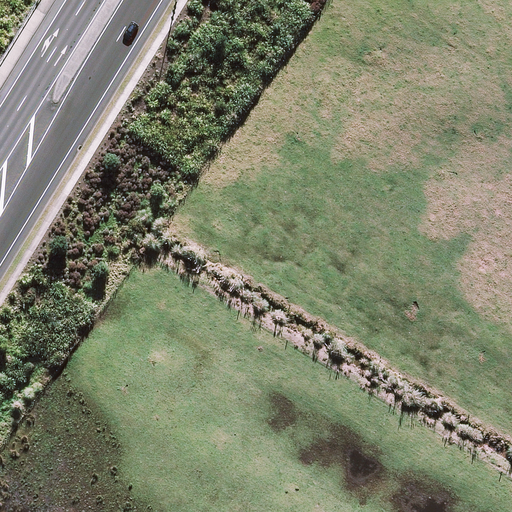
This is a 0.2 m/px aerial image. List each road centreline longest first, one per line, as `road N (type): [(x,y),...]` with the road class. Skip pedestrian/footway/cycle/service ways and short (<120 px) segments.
road 1 (tertiary): [(144,0),(0,218)]
road 2 (tertiary): [(0,155),(84,0)]
